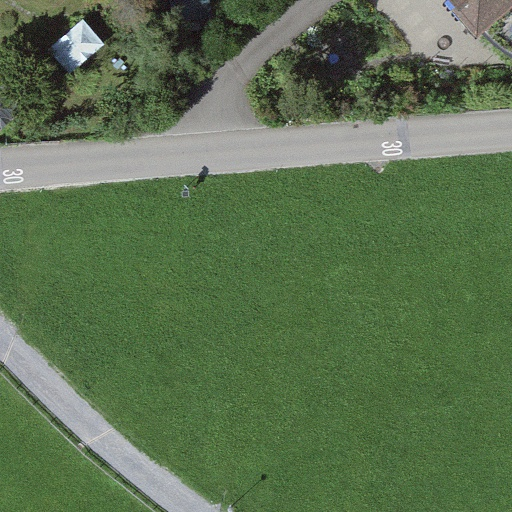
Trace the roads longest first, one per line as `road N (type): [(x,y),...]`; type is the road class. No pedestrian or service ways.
road 1 (residential): [(511,134),(0,171)]
road 2 (residential): [(193,511),(113,453),(0,338)]
